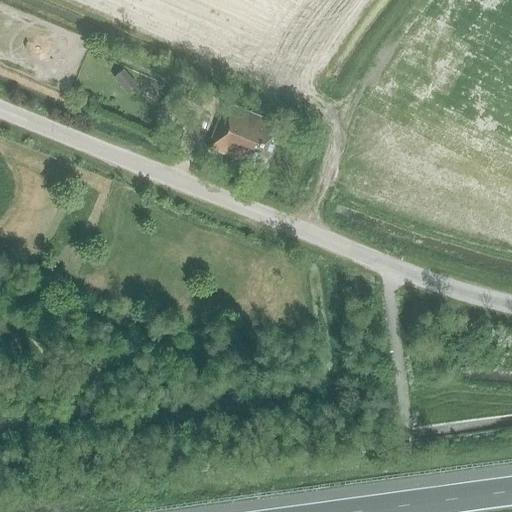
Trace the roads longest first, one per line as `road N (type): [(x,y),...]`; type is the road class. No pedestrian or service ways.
road 1 (tertiary): [(0,113),(391,267),(511,304)]
road 2 (motorway): [(511,492),(368,511)]
